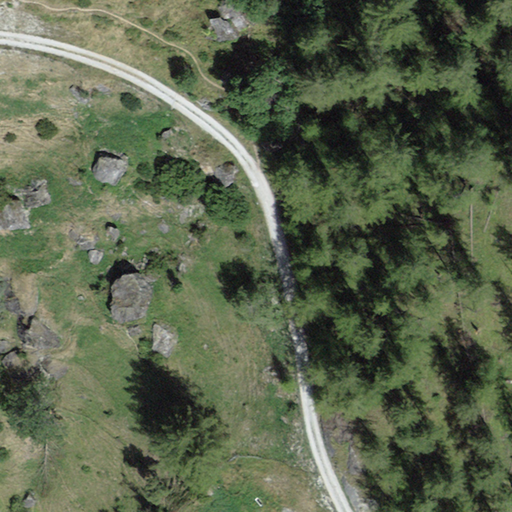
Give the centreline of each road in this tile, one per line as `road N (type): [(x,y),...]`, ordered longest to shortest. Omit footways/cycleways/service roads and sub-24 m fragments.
road 1 (track): [(249,159),(275,226),(346,511)]
road 2 (track): [(0,45),(71,54),(138,78),(249,159)]
